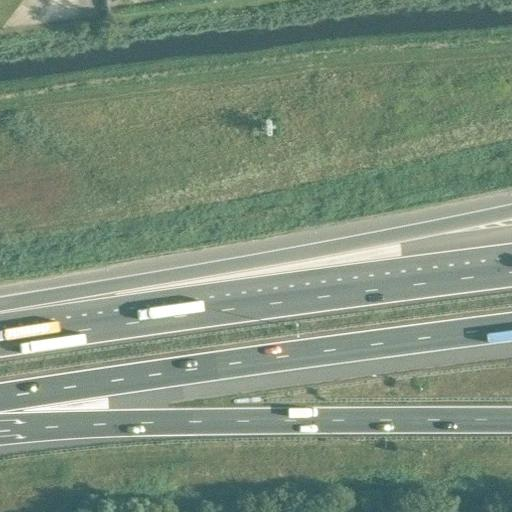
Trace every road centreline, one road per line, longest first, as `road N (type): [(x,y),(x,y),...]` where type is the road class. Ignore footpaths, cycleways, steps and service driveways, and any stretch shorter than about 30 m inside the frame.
road 1 (motorway): [(511,212),(0,328)]
road 2 (motorway): [(511,264),(0,333)]
road 3 (motorway): [(0,396),(511,327)]
road 4 (motorway): [(0,399),(109,422),(511,419)]
